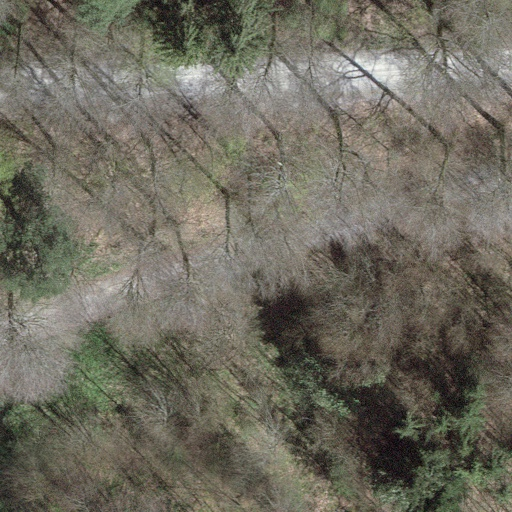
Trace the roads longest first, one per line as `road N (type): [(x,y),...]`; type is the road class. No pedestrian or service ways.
road 1 (track): [(0,344),(511,168)]
road 2 (track): [(511,65),(425,73),(0,74)]
